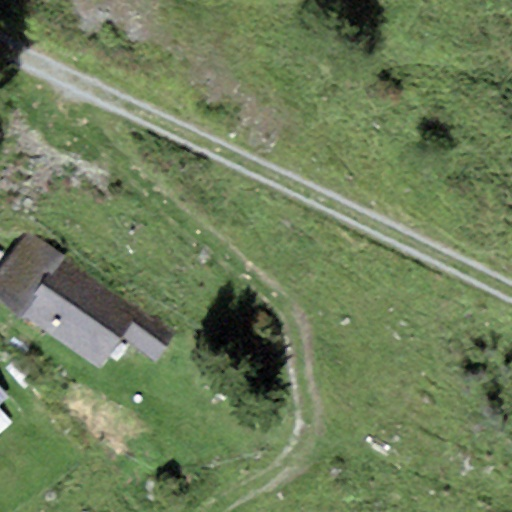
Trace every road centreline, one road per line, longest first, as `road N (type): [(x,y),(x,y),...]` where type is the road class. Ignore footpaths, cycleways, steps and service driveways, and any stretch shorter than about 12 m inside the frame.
road 1 (track): [(16,0),(67,108),(238,263),(294,325),(309,413),(301,447),(212,511)]
road 2 (track): [(36,0),(390,229),(511,288)]
